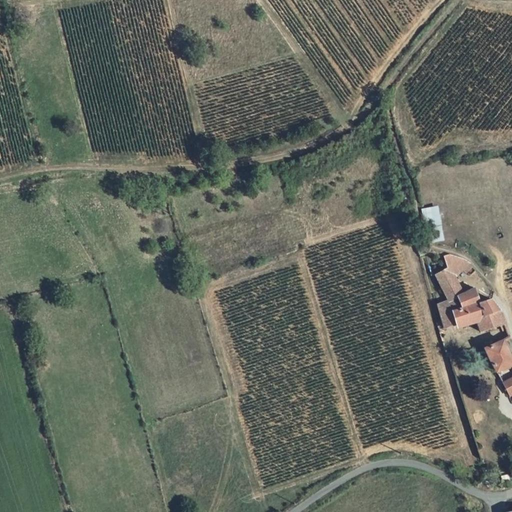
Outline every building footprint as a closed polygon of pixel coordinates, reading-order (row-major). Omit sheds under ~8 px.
[(449,256),(443,257),(447,269),(438,273),(449,299),(456,296),(460,307),(475,302),(469,290),(463,293),(456,277),(469,269),(465,262),(457,258),(449,256)] [(437,322),(439,330),(474,320),(478,333),(504,325),(496,310),(482,315),(475,302),(460,307),(456,296),(449,299),(437,304),(443,319),(437,322)] [(475,302),(482,315),(496,310),(485,298),(475,302)] [(511,367),(501,341),(482,348),(493,373),(511,367)] [(511,375),(497,381),(504,394),(510,392),(511,395),(511,375)]
